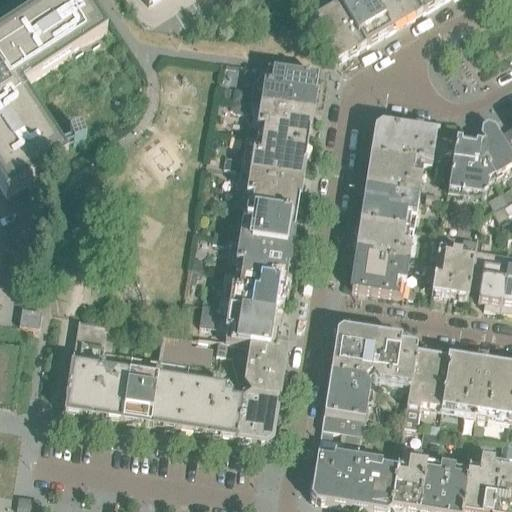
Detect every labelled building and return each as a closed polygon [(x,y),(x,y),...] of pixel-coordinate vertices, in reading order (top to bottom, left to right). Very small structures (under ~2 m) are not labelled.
[(0,191),(6,202),(35,183),(67,162),(22,94),(106,39),(80,0),(57,0),(0,37),(0,191)] [(163,0),(141,0),(148,10),(163,0)] [(333,71),(455,0),(304,0),(295,6),(305,23),(333,71)] [(306,152),(317,85),(317,83),(316,82),(316,84),(255,75),(250,107),(259,109),(255,135),(258,135),(256,144),(306,152)] [(511,129),(511,130),(504,135),(501,129),(494,133),(504,149),(511,144),(511,129)] [(511,163),(504,149),(494,133),(493,132),(492,132),(486,130),(481,133),(480,139),(480,140),(483,146),(479,148),(477,172),(486,173),(491,182),(511,170),(511,163)] [(431,172),(435,142),(381,133),(375,137),(371,162),(423,171),(431,172)] [(85,146),(81,134),(69,138),(71,144),(73,151),(85,146)] [(296,220),(306,152),(256,144),(254,158),(252,157),(245,202),(247,202),(246,212),(296,220)] [(491,182),(486,173),(477,172),(479,148),(455,145),(446,200),(481,206),(486,203),(488,192),(495,188),(491,182)] [(413,236),(423,171),(371,162),(361,228),(413,236)] [(235,176),(236,166),(225,164),(224,174),(235,176)] [(511,205),(511,192),(502,198),(507,208),(511,205)] [(507,209),(501,199),(487,206),(493,217),(507,209)] [(441,227),(445,208),(437,207),(436,210),(433,226),(441,227)] [(511,217),(511,207),(503,213),(507,220),(511,217)] [(41,226),(43,214),(31,212),(29,224),(41,226)] [(289,263),(296,220),(246,212),(244,225),(241,225),(234,268),(237,269),(235,279),(285,287),(289,263)] [(408,270),(413,237),(413,236),(361,228),(350,296),(402,304),(408,270)] [(449,278),(452,258),(451,257),(453,245),(440,243),(437,255),(439,256),(439,257),(436,275),(433,287),(431,301),(449,304),(453,278),(449,278)] [(467,307),(474,261),(476,248),(462,246),(460,259),(452,258),(449,278),(453,278),(449,304),(467,307)] [(433,287),(436,275),(427,274),(415,271),(414,276),(424,278),(423,286),(433,287)] [(499,318),(506,274),(482,271),(476,308),(484,310),(483,316),(499,318)] [(511,275),(506,274),(499,318),(511,320),(511,275)] [(277,341),(285,287),(235,279),(235,281),(225,279),(223,292),(221,291),(218,313),(227,315),(226,323),(211,320),(212,313),(202,311),(196,345),(218,348),(238,352),(236,362),(231,364),(238,390),(237,400),(238,401),(242,406),(250,401),(242,390),(243,390),(249,353),(284,359),(286,345),(285,342),(277,341)] [(38,335),(41,318),(22,315),(21,315),(18,332),(37,335),(38,335)] [(177,439),(187,374),(192,346),(163,342),(158,370),(156,369),(112,362),(115,342),(116,334),(78,329),(76,340),(74,350),(65,404),(65,407),(66,407),(64,421),(177,439)] [(410,394),(415,359),(416,355),(414,352),(399,350),(400,345),(392,343),(392,344),(361,339),(341,335),(336,339),(329,381),(364,387),(372,381),(377,388),(410,394)] [(22,352),(0,348),(0,410),(13,412),(22,352)] [(236,448),(242,406),(238,401),(237,400),(238,390),(231,364),(236,362),(238,352),(218,348),(216,361),(219,361),(216,379),(187,374),(177,439),(236,448)] [(279,392),(284,359),(249,353),(243,390),(242,390),(250,401),(242,406),(236,448),(265,453),(270,449),(271,444),(275,421),(274,420),(278,393),(279,392)] [(473,425),(483,368),(474,367),(475,364),(471,361),(470,361),(465,363),(464,367),(427,361),(428,357),(424,354),(423,353),(418,356),(417,359),(415,359),(410,394),(407,415),(419,417),(420,411),(462,418),(459,442),(470,444),(472,432),(473,425)] [(511,374),(502,373),(502,369),(498,365),(497,365),(492,367),(492,370),(483,368),(473,425),(488,428),(489,423),(511,426),(511,374)] [(365,428),(370,395),(364,387),(329,381),(323,421),(363,427),(365,428)] [(389,411),(376,394),(370,398),(383,416),(385,414),(389,415),(389,411)] [(361,444),(363,429),(363,427),(323,421),(319,443),(327,445),(332,445),(333,439),(340,440),(361,444)] [(470,444),(470,445),(471,445),(477,446),(480,446),(482,433),(472,432),(470,444)] [(418,511),(426,470),(430,448),(438,450),(440,440),(423,437),(420,455),(414,455),(410,458),(408,467),(407,474),(396,472),(390,511),(418,511)] [(390,511),(396,472),(362,466),(365,450),(360,449),(361,444),(340,440),(338,455),(326,453),(318,452),(310,504),(314,509),(325,511),(326,511),(335,511),(390,511)] [(511,511),(511,483),(511,484),(511,483),(511,476),(492,474),(493,467),(480,465),(479,474),(469,472),(469,477),(462,511),(511,511)] [(462,511),(469,477),(426,470),(418,511),(462,511)] [(37,511),(38,506),(18,503),(16,511),(37,511)]
